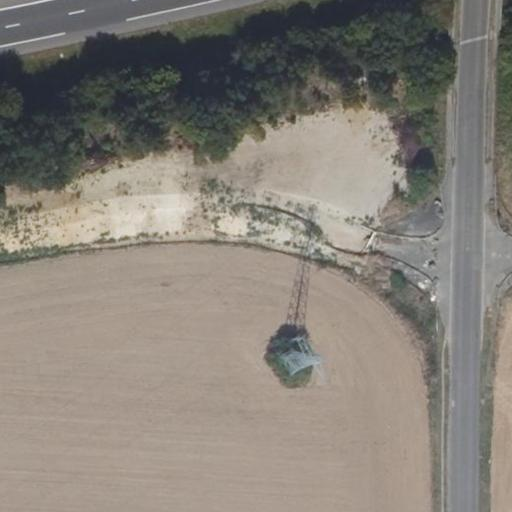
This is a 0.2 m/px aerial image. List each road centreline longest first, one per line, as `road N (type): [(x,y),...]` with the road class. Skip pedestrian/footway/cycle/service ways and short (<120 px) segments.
road 1 (track): [(0,224),(120,206),(225,211),(459,263),(511,260)]
road 2 (tertiary): [(469,0),(456,511)]
road 3 (trunk): [(0,28),(143,0)]
